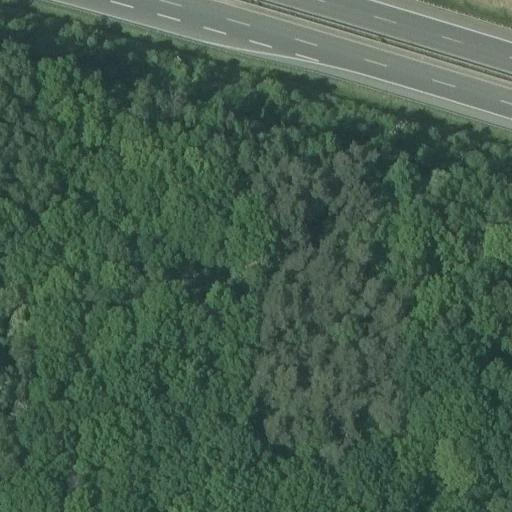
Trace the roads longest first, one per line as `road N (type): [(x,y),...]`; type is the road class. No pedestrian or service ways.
road 1 (motorway): [(184,0),(511,99)]
road 2 (motorway): [(511,53),(332,0)]
